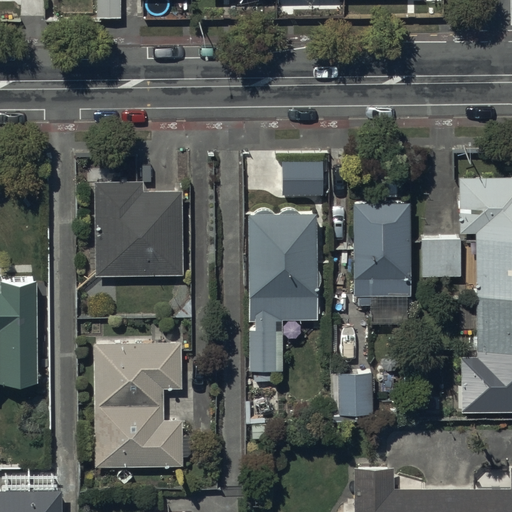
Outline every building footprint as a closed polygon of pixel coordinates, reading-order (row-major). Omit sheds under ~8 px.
[(120,0),(95,0),(96,13),(120,13),(120,0)] [(324,196),(322,160),(282,162),(283,197),(324,196)] [(511,160),(453,161),(454,218),(469,218),(471,341),(455,341),(456,397),(511,395),(511,160)] [(90,167),(91,261),(178,260),(178,176),(138,177),(138,167),(90,167)] [(403,182),(347,182),(347,277),(403,276),(403,182)] [(317,209),(248,210),(250,373),(284,373),(283,321),(318,321),(317,209)] [(455,222),(416,223),(417,262),(455,262),(455,222)] [(28,255),(0,253),(0,359),(29,359),(28,255)] [(176,328),(88,329),(90,454),(179,452),(179,408),(160,408),(159,376),(177,376),(176,328)] [(367,358),(332,359),(332,399),(367,398),(367,358)] [(392,468),(355,468),(355,511),(511,511),(511,464),(511,489),(392,490),(392,468)] [(57,511),(57,485),(0,485),(0,511),(57,511)]
